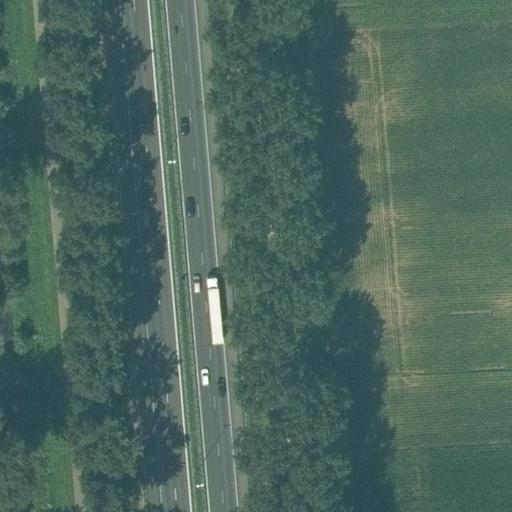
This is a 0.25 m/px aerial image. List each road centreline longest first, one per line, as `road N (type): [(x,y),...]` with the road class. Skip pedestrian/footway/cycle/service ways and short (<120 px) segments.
road 1 (unclassified): [(294,511),(249,0)]
road 2 (motorway): [(233,511),(189,0)]
road 3 (motorway): [(131,0),(174,511)]
